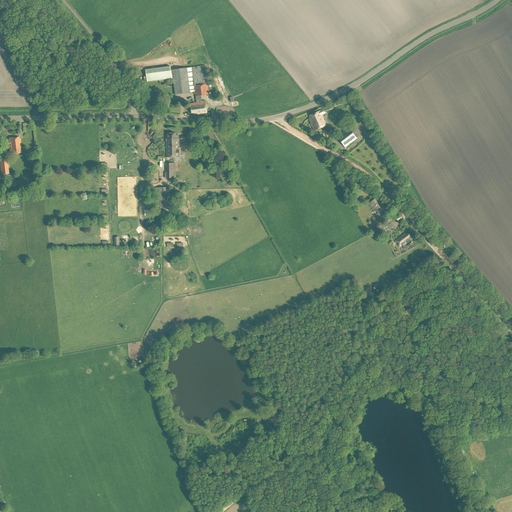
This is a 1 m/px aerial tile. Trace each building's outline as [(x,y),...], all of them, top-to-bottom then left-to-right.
[(205,66),(192,67),(192,68),(172,70),(175,95),(195,92),(196,103),(190,104),(191,113),(194,113),(194,115),(201,114),(207,113),(205,101),(201,101),(201,96),(209,95),(205,66)] [(170,67),(146,70),(147,82),(172,79),(170,67)] [(325,113),(324,111),(320,112),(309,117),(310,119),(309,119),(314,131),(326,126),(321,115),(325,113)] [(345,148),(357,138),(349,128),(337,138),(345,148)] [(176,136),(176,134),(168,134),(168,135),(166,135),(166,138),(160,139),(160,142),(164,142),(166,142),(167,154),(179,153),(179,136),(176,136)] [(20,139),(19,137),(9,138),(9,140),(4,141),(4,143),(9,142),(10,154),(22,153),(21,139),(20,139)] [(0,159),(0,166),(1,174),(9,174),(7,159),(0,159)] [(176,178),(176,163),(166,163),(166,172),(165,172),(165,178),(176,178)] [(172,217),(171,188),(155,188),(156,218),(172,217)] [(386,209),(376,198),(369,204),(375,211),(376,210),(379,213),(378,214),(379,215),(386,209)] [(384,219),(389,223),(394,218),(389,214),(384,219)] [(407,235),(406,233),(395,241),(396,243),(397,242),(399,245),(398,246),(400,248),(402,246),(405,250),(413,244),(410,241),(410,240),(412,238),(409,233),(407,235)]
